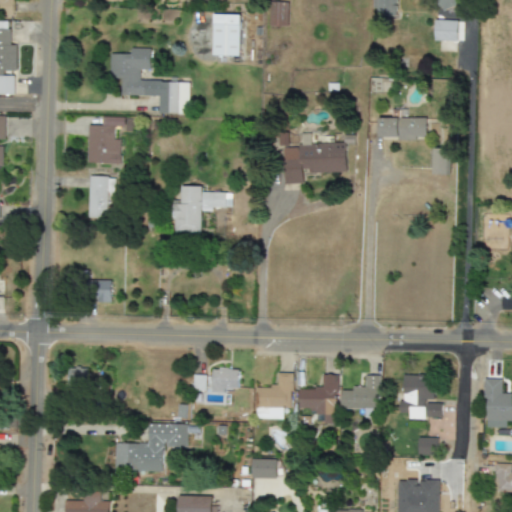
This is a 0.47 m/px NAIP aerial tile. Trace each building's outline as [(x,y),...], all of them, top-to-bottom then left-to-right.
[(0,0),(0,15),(13,16),(12,0),(0,0)] [(395,17),(395,0),(374,0),(374,16),(395,17)] [(440,0),(445,11),(464,2),(463,0),(440,0)] [(287,27),(288,3),(268,2),(268,26),(287,27)] [(240,16),(213,15),(212,56),(240,57),(240,16)] [(0,71),(16,71),(16,45),(9,45),(9,22),(0,21),(0,71)] [(436,35),(461,36),(461,22),(436,22),(436,35)] [(189,82),(138,81),(138,70),(150,70),(150,49),(131,49),(131,54),(110,54),(109,79),(121,79),(121,96),(159,97),(158,114),(189,115),(189,82)] [(0,95),(13,96),(14,77),(0,76),(0,95)] [(88,126),(87,164),(119,165),(119,140),(113,140),(114,127),(125,127),(125,118),(103,117),(103,126),(88,126)] [(378,119),(379,139),(427,138),(426,118),(378,119)] [(347,173),(346,144),(282,146),(284,184),(303,183),(302,174),(347,173)] [(432,175),(447,175),(448,149),(432,149),(432,175)] [(88,217),(106,217),(107,193),(113,193),(114,177),(89,177),(88,217)] [(232,193),(202,193),(202,187),(181,187),(181,204),(174,204),(174,237),(201,237),(201,212),(212,212),(212,208),(231,208),(232,193)] [(111,281),(91,281),(90,303),(110,304),(111,281)] [(69,369),(68,388),(87,389),(88,369),(69,369)] [(238,370),(212,369),(211,393),(224,394),(224,389),(238,389),(238,370)] [(291,374),(276,374),(276,387),(256,387),(256,419),(281,419),(281,408),(291,408),(291,374)] [(205,376),(193,375),(193,390),(205,391),(205,376)] [(297,389),(297,409),(314,409),(314,415),(322,415),(322,424),(335,424),(335,375),(321,375),(321,389),(297,389)] [(441,418),(441,402),(433,402),(433,375),(402,375),(402,407),(408,407),(408,418),(441,418)] [(378,376),(365,376),(365,387),(353,387),(353,391),(340,391),(340,409),(364,409),(364,417),(378,417),(378,376)] [(485,428),(506,428),(506,422),(511,421),(511,393),(501,394),(502,380),(485,380),(485,428)] [(161,472),(162,447),(186,447),(186,424),(146,424),(146,444),(114,443),(113,472),(161,472)] [(438,438),(418,438),(417,455),(437,456),(438,438)] [(251,478),(276,479),(276,460),(252,459),(251,478)] [(511,473),(511,464),(495,464),(495,494),(511,493),(511,473)] [(438,511),(439,481),(398,480),(397,511),(438,511)] [(108,511),(109,502),(99,501),(100,493),(82,493),(82,501),(65,501),(64,511),(108,511)] [(211,511),(211,496),(177,497),(177,511),(211,511)]
